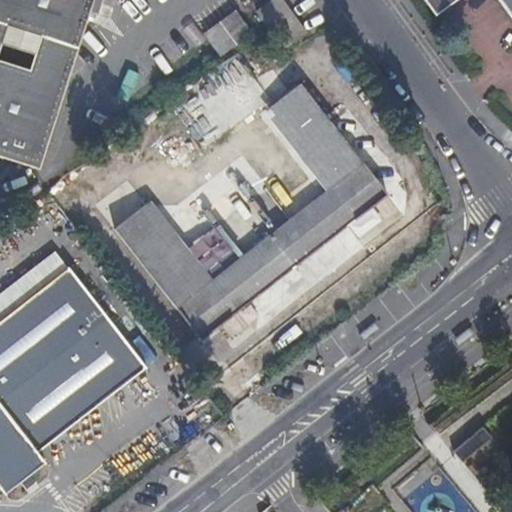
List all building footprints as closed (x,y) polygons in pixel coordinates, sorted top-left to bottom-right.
[(0,0),(0,157),(37,170),(92,0),(0,0)] [(511,0),(421,0),(435,17),(457,0),(496,0),(511,21),(511,0)] [(116,231),(178,311),(203,342),(392,198),(367,166),(305,88),(272,113),(335,191),(211,286),(149,206),(116,231)] [(0,488),(6,496),(21,484),(25,489),(34,482),(31,477),(48,464),(40,454),(148,371),(68,268),(66,270),(55,257),(0,298),(0,488)] [(484,425),(455,449),(463,460),(493,435),(484,425)] [(372,481),(335,511),(376,511),(388,502),(372,481)]
